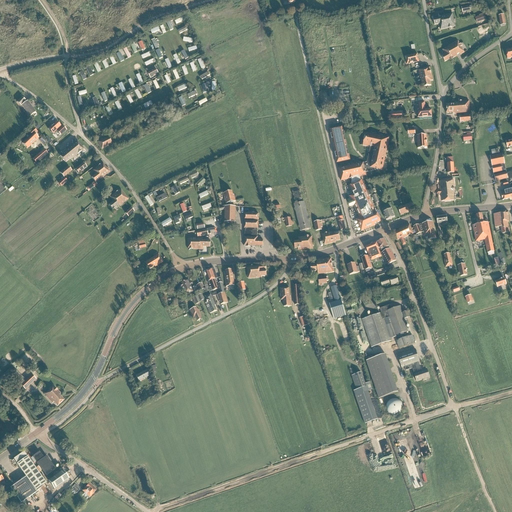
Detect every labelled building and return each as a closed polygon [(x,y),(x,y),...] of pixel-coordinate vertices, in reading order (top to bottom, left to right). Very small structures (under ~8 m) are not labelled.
[(439,17),(438,15),(433,16),(433,19),(434,25),(439,24),(441,30),(455,27),(452,14),(439,17)] [(479,17),(475,18),(477,23),(486,20),(484,15),(483,16),(482,14),(479,16),(479,17)] [(476,30),(472,32),(478,41),(481,39),(480,37),(481,36),(485,43),(491,39),(486,31),(480,35),(479,36),(476,30)] [(445,54),(441,56),(445,62),(450,59),(450,60),(457,56),(457,55),(459,53),(460,55),(464,53),(461,47),(462,46),(461,44),(459,45),(457,41),(442,50),(445,54)] [(407,64),(419,62),(418,59),(417,57),(418,57),(417,54),(405,57),(407,64)] [(424,69),(422,69),(418,70),(420,79),(421,79),(423,88),(431,86),(430,81),(432,81),(429,68),(424,69)] [(154,71),(154,70),(148,73),(150,79),(159,74),(156,69),(154,71)] [(201,80),(210,75),(208,72),(200,77),(201,80)] [(30,117),(36,113),(28,102),(25,104),(24,102),(26,101),(22,97),(17,102),(21,106),(30,117)] [(454,102),(455,115),(470,114),(469,101),(468,102),(468,101),(454,102)] [(418,110),(418,114),(417,114),(418,118),(419,118),(431,117),(431,110),(425,110),(425,102),(418,103),(419,110),(418,110)] [(455,115),(454,102),(454,104),(446,104),(446,113),(452,113),(452,115),(454,115),(455,115)] [(48,129),(52,134),(53,134),(56,131),(57,132),(59,130),(58,129),(61,127),(61,126),(56,121),(56,122),(54,123),(54,124),(51,126),(50,127),(51,127),(48,129)] [(57,132),(60,136),(66,130),(63,127),(59,130),(57,132)] [(342,127),(332,129),(339,162),(349,160),(342,127)] [(34,128),(29,133),(31,135),(22,144),(27,149),(38,138),(35,135),(37,132),(34,128)] [(366,133),(363,146),(369,147),(370,148),(368,159),(369,160),(367,163),(364,164),(366,173),(376,170),(377,169),(383,171),(390,138),(366,133)] [(427,148),(426,135),(417,136),(418,149),(427,148)] [(102,149),(108,146),(108,145),(111,143),(108,136),(104,138),(104,139),(103,139),(101,139),(102,140),(100,141),(99,141),(98,141),(99,142),(98,142),(102,149)] [(72,159),(84,149),(77,141),(65,151),(66,152),(60,156),(65,163),(71,158),(72,159)] [(44,149),(32,159),(36,164),(48,154),(44,149)] [(494,176),(496,181),(507,178),(504,164),(505,164),(503,154),(490,157),(494,176)] [(78,174),(87,167),(83,163),(75,169),(77,171),(76,171),(78,174)] [(108,167),(107,168),(103,163),(93,170),(96,174),(92,177),(95,182),(99,179),(100,180),(110,172),(108,170),(109,169),(108,167)] [(364,163),(339,168),(341,181),(352,179),(353,179),(359,177),(360,177),(366,176),(366,173),(364,164),(364,163)] [(64,177),(72,171),(68,166),(60,173),(64,177)] [(352,202),(349,204),(351,207),(354,206),(359,219),(356,220),(361,231),(375,225),(374,224),(380,221),(377,213),(376,213),(368,196),(370,195),(368,190),(366,191),(361,180),(361,181),(359,177),(353,179),(352,179),(351,184),(352,184),(352,185),(350,186),(353,193),(353,195),(350,197),(352,202)] [(199,188),(205,182),(202,179),(196,185),(199,188)] [(441,202),(454,201),(454,195),(453,180),(439,181),(440,190),(437,191),(437,192),(435,192),(435,194),(440,194),(440,196),(441,196),(441,202)] [(254,186),(247,187),(249,197),(257,196),(254,186)] [(511,187),(511,190),(506,191),(506,192),(505,192),(505,193),(501,194),(503,201),(509,199),(510,200),(511,199),(511,187)] [(128,199),(121,189),(110,197),(113,202),(109,205),(113,210),(117,206),(118,207),(120,206),(122,205),(122,204),(128,199)] [(225,199),(226,203),(236,201),(234,195),(233,195),(232,191),(224,193),(225,197),(225,199)] [(302,199),(300,191),(292,193),(294,201),(296,200),(297,204),(302,203),(301,199),(302,199)] [(168,199),(165,194),(157,199),(159,203),(168,199)] [(154,205),(148,196),(145,198),(150,207),(154,205)] [(311,229),(304,202),(294,205),(300,232),(311,229)] [(402,206),(398,208),(400,215),(409,212),(408,211),(414,209),(411,203),(403,207),(403,206),(402,206)] [(386,221),(394,217),(391,208),(389,205),(381,208),(383,211),(383,212),(386,221)] [(226,207),(225,222),(235,222),(236,207),(226,207)] [(131,208),(127,211),(128,212),(126,214),(128,217),(134,211),(131,208)] [(245,237),(244,237),(244,247),(245,247),(245,246),(255,246),(263,246),(263,240),(258,240),(258,237),(257,237),(257,229),(258,229),(258,221),(257,221),(257,220),(258,220),(258,214),(252,213),(252,212),(248,212),(248,213),(245,213),(245,220),(246,220),(246,221),(245,221),(244,229),(245,229),(245,237)] [(502,222),(509,220),(508,212),(501,213),(502,222)] [(502,222),(501,213),(493,215),(495,228),(501,227),(501,222),(502,222)] [(482,214),(475,216),(477,225),(473,226),(476,242),(485,240),(487,253),(494,252),(492,244),(493,244),(488,223),(487,220),(483,221),(482,214)] [(291,221),(290,215),(285,215),(286,227),(292,226),(291,225),(294,224),(293,221),(291,221)] [(437,218),(438,227),(448,226),(447,216),(437,218)] [(163,228),(172,222),(170,219),(161,224),(163,228)] [(501,227),(502,234),(510,232),(507,222),(509,222),(509,220),(502,222),(501,222),(501,227)] [(419,225),(413,227),(416,235),(424,232),(424,236),(427,235),(428,240),(436,238),(432,222),(422,224),(419,225)] [(399,231),(403,238),(413,233),(409,225),(399,230),(399,231)] [(406,244),(403,238),(399,231),(394,233),(397,240),(400,239),(403,245),(406,244)] [(335,242),(340,240),(338,232),(332,234),(332,232),(322,235),(323,241),(322,242),(322,243),(323,242),(324,244),(324,245),(335,243),(335,242)] [(298,250),(313,249),(313,247),(314,247),(314,245),(313,246),(312,236),(298,238),(298,241),(294,242),(295,249),(298,248),(298,250)] [(198,250),(199,239),(188,239),(188,249),(198,250)] [(199,239),(198,250),(203,250),(203,247),(210,247),(210,241),(202,241),(202,239),(199,239)] [(368,253),(369,257),(370,260),(371,260),(380,257),(378,249),(378,248),(380,248),(381,250),(382,250),(387,247),(388,247),(384,239),(376,243),(376,242),(365,247),(368,253)] [(382,253),(388,265),(396,261),(389,249),(388,250),(387,247),(382,250),(383,252),(382,253)] [(163,262),(159,254),(145,263),(150,269),(155,266),(155,267),(163,262)] [(449,254),(444,255),(445,260),(444,260),(446,268),(448,267),(448,268),(449,267),(453,266),(451,258),(450,259),(449,254)] [(365,271),(371,269),(369,260),(370,260),(369,257),(368,257),(368,256),(362,258),(365,271)] [(311,264),(310,264),(311,272),(317,271),(318,275),(333,273),(332,273),(334,273),(333,268),(332,268),(331,258),(316,260),(317,264),(311,264)] [(356,263),(352,264),(348,265),(350,275),(360,273),(359,267),(357,268),(356,263)] [(257,278),(261,278),(260,275),(259,275),(258,265),(247,267),(248,275),(247,275),(247,277),(248,276),(248,279),(256,278),(257,278)] [(260,275),(261,278),(262,277),(262,276),(266,276),(265,266),(259,267),(259,265),(258,265),(259,275),(260,275)] [(467,275),(465,265),(457,266),(459,273),(460,277),(467,275)] [(224,288),(222,280),(221,277),(217,278),(214,269),(206,272),(209,281),(208,281),(210,286),(211,285),(211,287),(209,288),(211,292),(213,291),(219,289),(220,292),(224,290),(223,288),(224,288)] [(226,287),(234,286),(232,270),(225,271),(226,276),(225,276),(226,287)] [(398,283),(397,277),(389,280),(381,282),(382,285),(390,282),(391,285),(398,283)] [(329,282),(328,278),(319,279),(319,287),(324,286),(324,285),(328,285),(327,282),(329,282)] [(504,279),(495,282),(498,287),(506,284),(504,279)] [(181,284),(181,285),(176,287),(178,291),(183,289),(185,295),(193,292),(188,281),(181,284)] [(334,320),(346,316),(337,287),(331,288),(336,303),(330,305),(334,320)] [(289,288),(280,288),(281,300),(283,300),(284,307),(292,306),(291,299),(290,299),(289,288)] [(224,290),(220,292),(221,295),(218,296),(220,302),(222,305),(228,303),(224,290)] [(216,306),(211,294),(205,296),(208,302),(205,303),(210,314),(217,311),(215,306),(216,306)] [(201,303),(198,296),(192,298),(195,305),(201,303)] [(381,313),(362,320),(372,348),(391,341),(390,339),(396,337),(395,336),(397,335),(399,340),(396,341),(399,349),(412,345),(409,337),(405,338),(403,333),(408,331),(406,326),(404,319),(410,317),(408,312),(403,313),(400,307),(391,310),(389,306),(379,309),(381,313)] [(197,322),(202,319),(199,313),(200,313),(199,310),(198,311),(198,310),(197,310),(196,308),(195,308),(194,307),(193,307),(194,309),(190,310),(193,318),(195,317),(197,322)] [(406,371),(412,369),(417,382),(429,378),(427,370),(422,372),(418,362),(419,362),(415,349),(397,355),(401,368),(404,367),(406,371)] [(379,399),(398,393),(385,355),(366,361),(379,399)] [(137,376),(139,381),(151,375),(148,370),(137,376)] [(25,390),(36,380),(31,374),(25,380),(17,371),(14,374),(22,383),(20,385),(25,390)] [(366,387),(361,373),(352,376),(356,390),(366,387)] [(59,396),(61,395),(53,387),(44,395),(53,404),(54,403),(58,407),(64,401),(59,396)] [(377,420),(368,392),(355,396),(365,425),(377,420)] [(395,401),(387,402),(388,415),(400,413),(399,404),(396,405),(395,401)] [(46,476),(55,469),(46,457),(44,459),(39,452),(33,457),(37,463),(37,464),(46,476)] [(24,453),(14,460),(16,464),(17,464),(17,465),(26,477),(10,488),(21,504),(36,493),(35,491),(45,483),(27,457),(26,458),(27,457),(26,457),(24,453)] [(63,471),(48,481),(54,490),(54,489),(69,479),(63,471)] [(89,484),(83,491),(89,498),(96,490),(89,484)] [(6,495),(11,491),(9,489),(10,488),(8,485),(2,489),(6,495)] [(72,489),(73,490),(72,491),(75,494),(76,493),(77,493),(80,490),(75,485),(72,489)]
